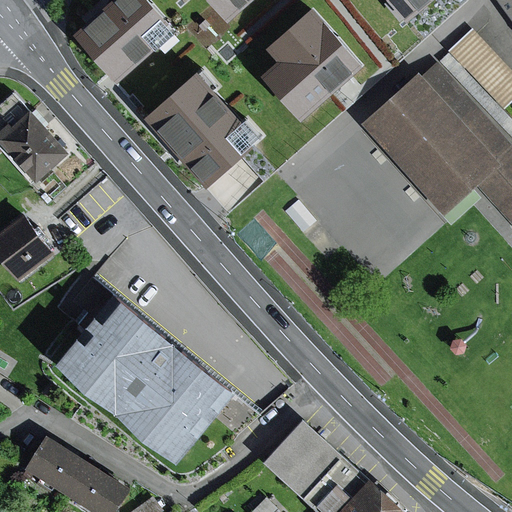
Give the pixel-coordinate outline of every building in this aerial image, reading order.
[(146,0),(117,0),(79,35),(118,76),(153,44),(147,38),(165,21),(146,0)] [(215,0),(227,13),(241,0),(215,0)] [(394,0),(409,18),(430,0),(394,0)] [(511,0),(491,0),(511,29),(511,0)] [(317,6),(279,41),(290,53),(266,75),(304,116),(366,60),(317,6)] [(511,73),(474,32),(451,52),(504,110),(511,102),(511,73)] [(209,90),(195,74),(152,115),(179,144),(212,179),(255,139),(240,124),(245,119),(214,86),(209,90)] [(14,96),(0,107),(0,150),(31,188),(66,160),(14,96)] [(20,216),(0,230),(0,265),(10,279),(47,253),(20,216)] [(122,286),(64,357),(178,450),(237,378),(122,286)] [(325,511),(333,511),(367,478),(308,422),(306,420),(269,458),(325,511)] [(65,496),(83,467),(39,439),(21,468),(65,496)] [(83,467),(65,496),(89,511),(111,511),(124,493),(83,467)] [(367,478),(333,511),(404,511),(386,495),(367,478)] [(293,511),(277,494),(259,510),(261,511),(293,511)]
